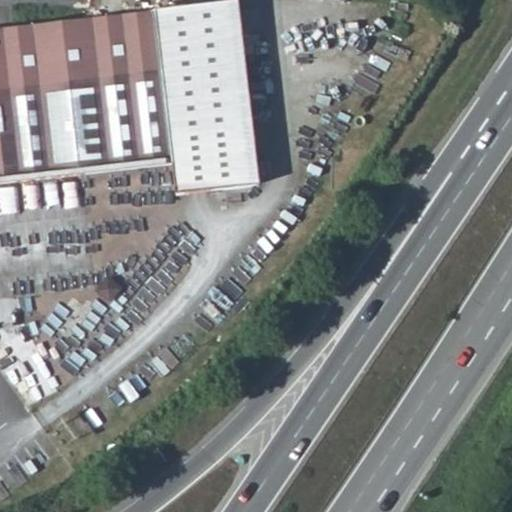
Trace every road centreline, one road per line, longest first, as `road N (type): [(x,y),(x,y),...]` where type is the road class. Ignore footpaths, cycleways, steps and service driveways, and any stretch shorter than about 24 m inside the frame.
road 1 (trunk): [(469,177),(419,203),(321,338),(218,447),(138,511)]
road 2 (trunk): [(469,177),(246,511)]
road 3 (trunk): [(349,511),(511,262)]
